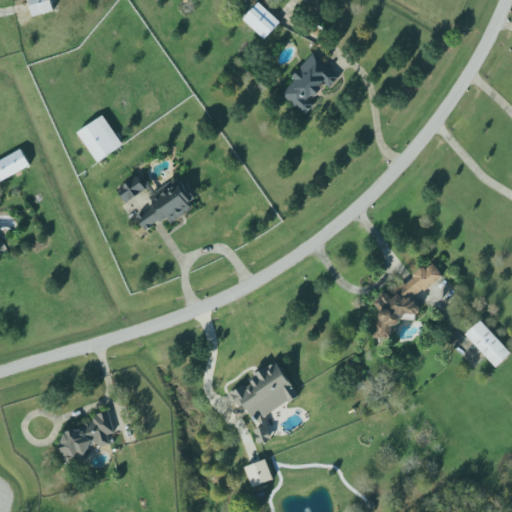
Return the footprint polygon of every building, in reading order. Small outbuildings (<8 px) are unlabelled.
[(29,0),(32,16),(54,12),(51,0),(29,0)] [(265,39),(281,23),(260,3),(244,19),(265,39)] [(306,115),(316,104),(311,99),(313,96),(316,99),(324,90),(321,87),(325,83),(331,89),(341,77),(315,54),(294,77),(297,80),(284,95),(306,115)] [(79,133),(99,163),(124,145),(104,116),(79,133)] [(0,182),(31,166),(22,150),(0,161),(0,182)] [(118,189),(127,203),(147,190),(139,177),(118,189)] [(137,216),(146,231),(167,218),(170,222),(197,205),(179,177),(151,195),(156,204),(137,216)] [(412,298),(425,289),(426,289),(444,278),(434,263),(428,268),(422,268),(414,273),(414,279),(406,285),(399,285),(385,294),(388,294),(375,302),(381,312),(381,318),(375,322),(375,330),(364,338),(392,339),(393,325),(401,325),(402,315),(416,315),(419,313),(419,308),(412,298)] [(497,368),(511,353),(482,320),(466,334),(497,368)] [(232,394),(246,385),(248,387),(252,384),(253,386),(254,385),(254,383),(259,380),(255,374),(261,370),(262,372),(268,367),(271,372),(275,370),(272,366),(277,362),(291,384),(292,383),(301,397),(292,403),(290,401),(266,418),(273,440),(267,444),(260,444),(256,430),(262,430),(263,429),(261,421),(260,422),(260,423),(258,424),(247,407),(245,404),(241,407),(232,394)] [(61,434),(68,466),(91,461),(89,448),(110,444),(108,435),(115,433),(110,412),(92,416),(94,422),(85,424),(86,428),(61,434)] [(246,467),(254,487),(274,479),(267,459),(246,467)]
